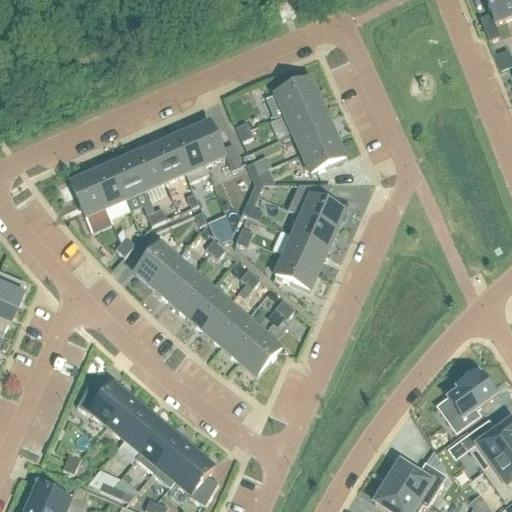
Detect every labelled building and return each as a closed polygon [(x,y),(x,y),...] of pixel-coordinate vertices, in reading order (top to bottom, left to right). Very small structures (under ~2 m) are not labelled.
[(482,0),(490,21),(480,25),(485,38),(488,47),(499,43),(494,32),(508,27),(511,25),(511,7),(509,0),(482,0)] [(286,1),(273,7),(281,26),(294,20),(286,1)] [(7,3),(0,5),(0,24),(14,18),(7,3)] [(274,100),(284,120),(318,105),(309,84),(274,100)] [(284,120),(292,140),(327,125),(318,105),(284,120)] [(292,140),(301,160),(336,144),(327,125),(292,140)] [(210,128),(191,136),(206,171),(225,163),(231,177),(242,172),(233,150),(222,155),(210,128)] [(235,133),(239,141),(250,136),(246,128),(235,133)] [(191,136),(171,145),(186,179),(206,171),(191,136)] [(250,136),(239,141),(242,148),(253,143),(250,136)] [(336,144),(301,160),(310,180),(345,165),(336,144)] [(171,145),(151,154),(166,188),(186,179),(171,145)] [(151,154),(131,162),(146,197),(166,188),(151,154)] [(131,162),(111,171),(126,206),(146,197),(131,162)] [(246,172),(251,183),(258,179),(253,168),(246,172)] [(111,171),(91,180),(106,214),(126,206),(111,171)] [(258,179),(251,183),(254,191),(263,191),(274,191),(267,175),(258,179)] [(106,214),(91,180),(70,189),(85,224),(106,214)] [(254,191),(250,199),(258,203),(263,191),(254,191)] [(258,203),(250,199),(246,210),(253,214),(258,203)] [(186,203),(191,214),(198,211),(193,200),(186,203)] [(310,201),(301,222),(336,237),(345,217),(310,201)] [(161,214),(154,217),(159,228),(166,225),(161,214)] [(159,228),(154,217),(146,221),(151,232),(159,228)] [(206,229),(201,218),(194,221),(199,232),(206,229)] [(301,222),(292,241),(327,257),(336,237),(301,222)] [(242,234),(239,241),(250,246),(253,239),(242,234)] [(250,246),(239,241),(235,249),(246,254),(250,246)] [(292,241),(284,261),(318,277),(327,257),(292,241)] [(126,243),(120,249),(129,257),(135,251),(126,243)] [(205,255),(211,260),(219,251),(216,248),(213,246),(205,255)] [(129,257),(120,249),(115,255),(124,263),(129,257)] [(152,294),(158,286),(177,265),(159,250),(134,278),(152,294)] [(219,251),(211,260),(217,266),(225,256),(219,251)] [(318,277),(284,261),(274,282),(309,297),(318,277)] [(152,294),(169,309),(194,280),(177,265),(158,286),(152,294)] [(240,285),(246,290),(254,281),(247,276),(240,285)] [(17,317),(19,318),(26,301),(25,301),(22,299),(26,289),(0,278),(0,309),(15,316),(17,317)] [(169,309),(187,324),(212,295),(194,280),(169,309)] [(254,281),(246,290),(252,295),(260,286),(254,281)] [(187,324),(204,338),(229,310),(212,295),(187,324)] [(274,315),(280,320),(288,311),(282,306),(274,315)] [(17,322),(19,318),(17,317),(15,316),(0,309),(0,337),(5,340),(8,332),(12,333),(17,322)] [(204,338),(221,353),(246,325),(229,310),(204,338)] [(288,311),(280,320),(286,325),(294,316),(288,311)] [(221,353),(239,368),(263,339),(246,325),(221,353)] [(263,339),(239,368),(256,384),(281,355),(263,339)] [(457,420),(446,428),(456,441),(480,423),(476,417),(496,402),(480,381),(479,381),(478,379),(455,394),(457,397),(446,405),(457,420)] [(90,419),(106,432),(129,404),(112,391),(105,399),(90,390),(76,413),(89,421),(90,419)] [(106,432),(123,446),(146,418),(129,404),(106,432)] [(135,465),(136,465),(163,432),(146,418),(123,446),(140,459),(135,465)] [(511,426),(468,457),(483,478),(511,457),(511,426)] [(136,465),(153,479),(180,446),(163,432),(136,465)] [(153,479),(170,493),(197,459),(180,446),(153,479)] [(455,466),(468,457),(460,446),(447,455),(455,466)] [(511,457),(483,478),(505,509),(511,503),(511,457)] [(197,459),(170,493),(175,487),(190,500),(189,502),(205,511),(219,489),(208,482),(214,474),(197,459)] [(62,475),(73,480),(80,466),(69,461),(62,475)] [(423,511),(427,511),(446,483),(424,469),(418,479),(399,468),(398,471),(395,469),(388,479),(391,481),(386,489),(422,511),(423,511)] [(99,496),(110,501),(113,493),(102,488),(99,496)] [(422,511),(386,489),(374,508),(379,511),(422,511)] [(37,492),(28,511),(67,511),(70,506),(37,492)] [(113,493),(110,501),(121,505),(124,498),(113,493)]
